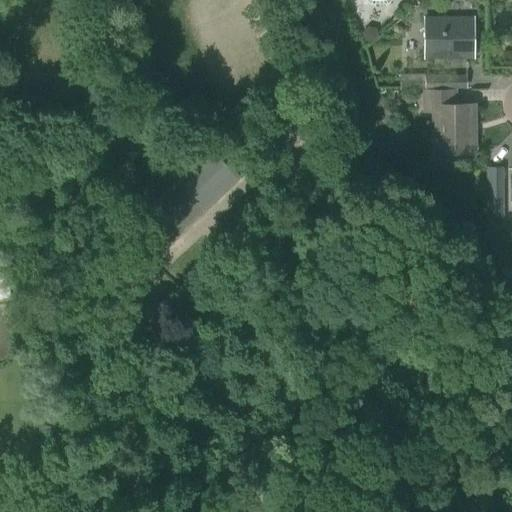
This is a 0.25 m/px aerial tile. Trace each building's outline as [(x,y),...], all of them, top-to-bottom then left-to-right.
[(473,61),(473,20),(424,20),(424,61),(473,61)] [(423,90),(423,92),(455,92),(455,89),(467,89),(466,75),(399,75),(399,88),(425,88),(425,90),(423,90)] [(25,113),(74,110),(72,82),(24,85),(25,113)] [(455,92),(423,92),(423,113),(434,113),(434,155),(474,154),(474,107),(455,107),(455,92)] [(130,225),(159,256),(240,178),(211,147),(130,225)] [(503,216),(503,168),(486,168),(486,217),(503,216)] [(7,274),(0,275),(0,300),(11,298),(7,274)]
